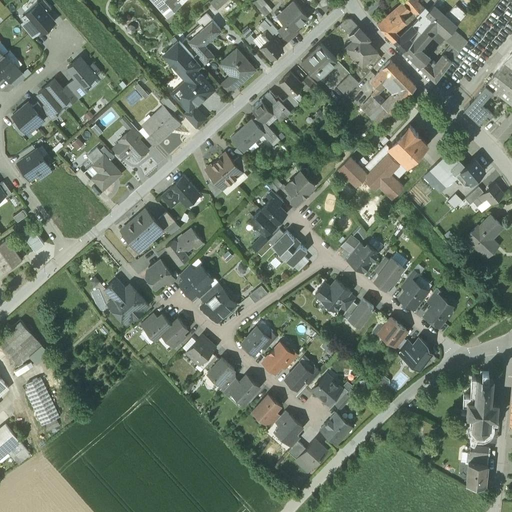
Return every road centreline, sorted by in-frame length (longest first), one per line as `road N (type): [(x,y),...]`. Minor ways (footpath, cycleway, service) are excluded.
road 1 (residential): [(348,1),(96,233)]
road 2 (residential): [(511,174),(348,1)]
road 3 (unclassified): [(460,356),(384,413),(290,511)]
road 4 (residential): [(460,356),(329,258)]
road 5 (residential): [(510,365),(495,511)]
road 6 (residential): [(329,258),(219,335)]
road 7 (residential): [(219,335),(316,423)]
